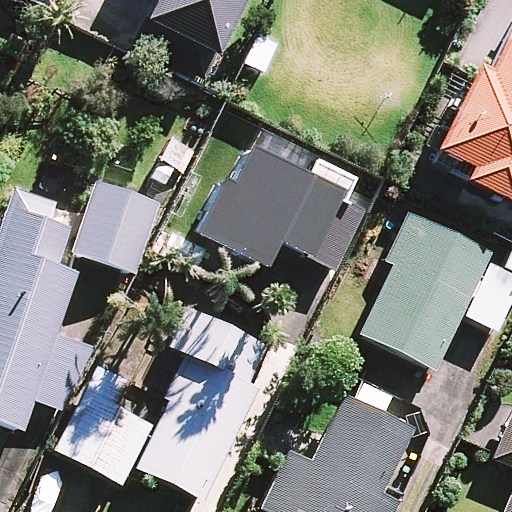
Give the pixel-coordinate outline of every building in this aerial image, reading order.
[(46,0),(23,0),(42,9),(46,0)] [(236,0),(152,0),(141,25),(210,57),(236,0)] [(459,182),(509,208),(511,202),(511,23),(510,22),(485,71),(474,66),(430,153),(465,171),(459,182)] [(283,46),(254,30),(233,67),(263,83),(283,46)] [(358,212),(241,156),(226,188),(213,182),(188,236),(256,269),(268,242),(330,272),(358,212)] [(81,217),(11,193),(0,223),(0,425),(19,432),(29,401),(60,411),(81,351),(51,340),(73,275),(55,268),(61,252),(131,276),(155,208),(91,186),(81,217)] [(493,333),(511,292),(511,277),(484,264),(488,257),(403,217),(382,263),(390,266),(356,337),(431,372),(458,316),(493,333)] [(214,309),(195,299),(170,351),(181,357),(146,428),(110,410),(123,384),(93,369),(52,453),(119,486),(128,467),(199,502),(272,353),(208,321),(214,309)] [(407,431),(338,399),(306,466),(284,456),(258,511),(392,511),(394,509),(375,500),(407,431)] [(511,511),(511,410),(489,460),(511,470),(511,503),(507,511),(511,511)]
